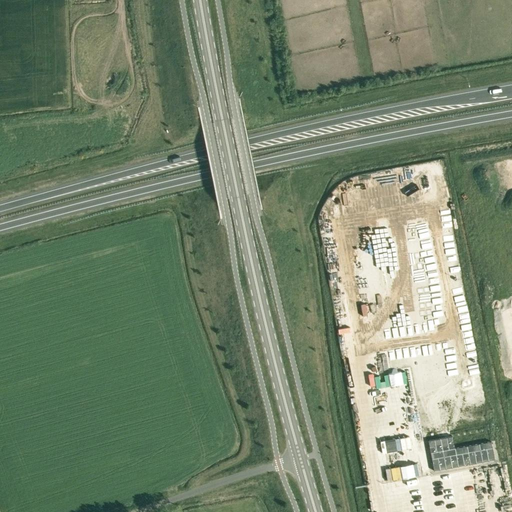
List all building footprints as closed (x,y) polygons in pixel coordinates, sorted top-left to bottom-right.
[(116,17),(141,16),(139,0),(136,0),(115,1),(116,17)] [(93,11),(94,18),(104,17),(103,10),(93,11)] [(95,18),(97,50),(116,50),(115,17),(95,18)] [(151,49),(153,84),(166,83),(166,86),(185,85),(183,58),(181,59),(180,48),(151,49)] [(98,82),(123,81),(122,74),(98,74),(98,82)] [(70,79),(71,98),(78,98),(78,79),(70,79)] [(102,104),(126,103),(125,82),(101,83),(102,104)] [(433,471),(494,460),(491,441),(454,448),(452,436),(428,440),(431,459),(430,459),(431,461),(432,461),(433,471)]
